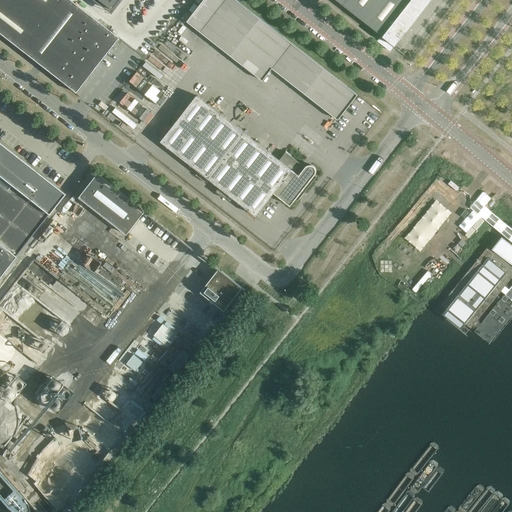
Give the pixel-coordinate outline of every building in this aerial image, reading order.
[(0,0),(0,38),(34,65),(36,62),(43,67),(40,70),(78,100),(80,97),(75,92),(118,37),(69,0),(0,0)] [(92,0),(112,15),(124,0),(92,0)] [(358,95),(237,0),(203,0),(187,21),(263,81),(272,68),(338,120),(358,95)] [(400,40),(431,0),(336,0),(395,46),(400,40)] [(298,201),(304,193),(317,176),(315,175),(315,174),(316,173),(316,172),(316,171),(316,170),(316,169),(315,168),(315,167),(314,166),(312,165),(311,165),(310,165),(309,165),(307,166),(306,166),(305,167),(286,152),(280,160),(197,95),(161,141),(256,216),(274,193),(290,206),(296,199),(298,200),(298,201)] [(0,274),(64,193),(43,177),(36,186),(33,183),(36,171),(0,143),(0,274)] [(147,213),(96,173),(97,174),(79,197),(127,235),(145,212),(147,213)] [(476,201),(481,193),(470,186),(464,194),(476,201)] [(482,247),(436,304),(465,328),(511,271),(508,268),(509,266),(511,268),(511,248),(497,237),(487,249),(506,264),(505,266),(482,247)] [(86,253),(84,255),(95,264),(101,258),(95,252),(90,257),(86,253)] [(32,256),(0,303),(0,332),(18,345),(21,350),(30,345),(31,342),(42,349),(55,328),(65,335),(73,322),(69,314),(73,308),(65,303),(66,302),(57,287),(61,281),(63,283),(61,278),(54,274),(57,269),(42,259),(40,261),(32,256)] [(224,311),(242,288),(245,290),(222,271),(221,271),(219,269),(216,273),(215,273),(200,292),(224,311)] [(128,363),(137,369),(144,360),(135,354),(128,363)] [(17,373),(2,395),(11,401),(25,379),(17,373)] [(62,396),(70,387),(56,374),(38,394),(48,404),(51,401),(58,408),(66,399),(62,396)] [(139,420),(147,411),(135,399),(126,409),(139,420)]
